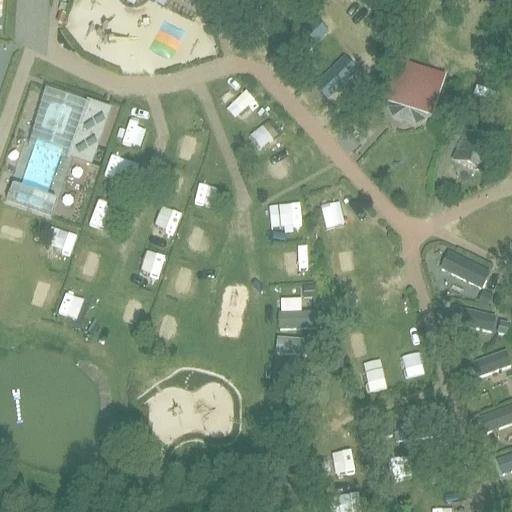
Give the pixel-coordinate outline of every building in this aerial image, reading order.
[(182,0),(198,10),(204,0),(182,0)] [(271,0),(244,0),(261,13),(271,0)] [(168,30),(170,18),(158,17),(159,11),(147,9),(144,27),(168,30)] [(452,65),(399,49),(383,104),(436,121),(452,65)] [(511,106),(511,79),(506,54),(486,59),(486,60),(491,79),(499,110),(511,106)] [(238,95),(252,114),(261,107),(247,89),(238,95)] [(113,110),(88,102),(70,159),(95,167),(113,110)] [(34,144),(40,123),(19,116),(13,137),(34,144)] [(269,117),(259,124),(272,142),(282,135),(269,117)] [(186,119),(178,139),(197,147),(206,127),(186,119)] [(109,146),(130,154),(137,136),(116,128),(109,146)] [(465,136),(454,163),(481,175),(492,147),(465,136)] [(284,146),(265,156),(275,175),(293,166),(284,146)] [(117,186),(121,168),(99,164),(95,182),(117,186)] [(109,213),(112,189),(90,187),(87,210),(109,213)] [(282,195),(260,205),(265,215),(287,205),(282,195)] [(0,223),(7,226),(14,207),(0,202),(0,223)] [(480,229),(503,235),(507,219),(484,213),(480,229)] [(92,255),(99,235),(77,228),(71,248),(92,255)] [(60,278),(68,255),(56,250),(48,273),(60,278)] [(172,262),(170,279),(181,281),(184,264),(172,262)] [(53,312),(66,315),(71,295),(59,292),(53,312)] [(276,295),(277,309),(299,308),(298,294),(276,295)] [(494,331),(499,312),(454,299),(449,318),(494,331)] [(167,337),(170,312),(147,309),(143,334),(167,337)] [(275,310),(276,326),(296,325),(296,310),(275,310)] [(382,338),(391,350),(413,333),(404,322),(382,338)] [(463,358),(469,379),(491,372),(484,352),(463,358)] [(379,355),(366,362),(374,378),(387,370),(379,355)] [(433,366),(413,369),(415,386),(435,383),(433,366)] [(165,417),(163,375),(145,375),(147,418),(165,417)] [(436,410),(417,415),(420,428),(440,422),(436,410)] [(338,482),(341,494),(365,486),(361,475),(338,482)]
